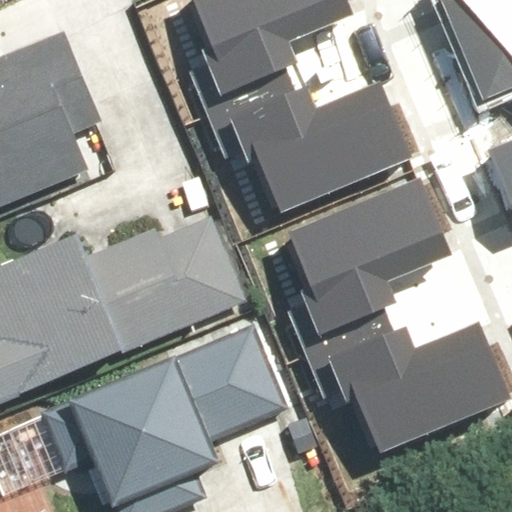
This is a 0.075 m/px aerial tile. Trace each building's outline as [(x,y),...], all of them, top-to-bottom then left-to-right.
[(359,0),(211,0),(189,10),(228,100),(295,71),(283,45),(364,10),(359,0)] [(0,207),(84,173),(69,138),(96,126),(58,36),(0,59),(0,207)] [(238,121),(277,210),(425,147),(398,83),(317,118),(306,92),(238,121)] [(511,155),(501,160),(511,186),(511,155)] [(447,195),(296,250),(329,342),(398,317),(388,290),(471,260),(447,195)] [(115,357),(223,314),(187,226),(154,240),(151,231),(71,263),(62,241),(0,266),(0,399),(114,354),(115,357)] [(249,329),(65,405),(109,511),(168,511),(198,500),(187,473),(205,466),(197,447),(284,411),(249,329)] [(339,363),(372,455),(511,404),(511,368),(500,335),(417,365),(407,339),(339,363)]
